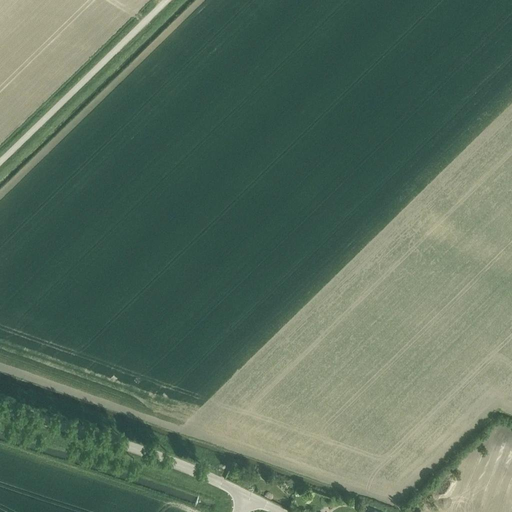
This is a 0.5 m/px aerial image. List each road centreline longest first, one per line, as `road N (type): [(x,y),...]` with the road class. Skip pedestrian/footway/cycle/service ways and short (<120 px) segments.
road 1 (unclassified): [(251,498),(170,461),(0,404)]
road 2 (unclassified): [(0,165),(169,0)]
